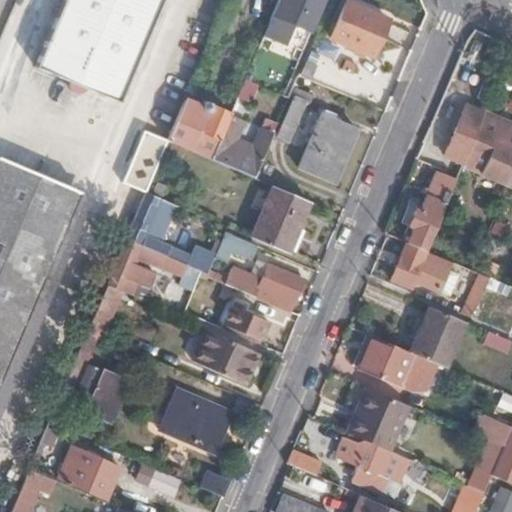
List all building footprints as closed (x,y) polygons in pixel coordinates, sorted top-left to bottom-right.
[(117,101),(159,0),(61,0),(34,66),(117,101)] [(223,0),(201,52),(215,58),(241,0),(223,0)] [(320,0),(275,0),(255,47),(265,52),(272,36),(282,40),(290,22),(308,29),(320,0)] [(330,37),(369,55),(385,18),(345,1),(330,37)] [(275,137),(288,142),(305,102),(306,102),(310,93),(293,86),(289,95),(292,96),(275,137)] [(181,99),(163,142),(175,146),(208,159),(227,114),(209,106),(209,103),(202,100),(199,106),(181,99)] [(505,185),(511,166),(511,102),(506,100),(477,173),(505,185)] [(227,114),(208,159),(251,177),(274,122),(262,116),(249,147),(230,138),(234,126),(238,128),(241,119),(227,114)] [(296,167),(331,182),(353,127),(319,114),(296,167)] [(412,227),(406,241),(423,248),(474,129),(450,119),(446,130),(442,128),(437,143),(453,154),(439,188),(436,187),(431,198),(425,195),(419,212),(413,210),(407,225),(412,227)] [(163,142),(142,192),(153,197),(175,146),(163,142)] [(142,191),(154,157),(133,149),(120,183),(142,191)] [(0,411),(88,199),(0,163),(0,411)] [(284,252),(305,201),(269,185),(248,237),(284,252)] [(142,192),(123,238),(136,244),(138,242),(153,249),(157,241),(143,234),(157,200),(153,197),(142,192)] [(227,247),(248,256),(253,245),(222,232),(211,256),(222,260),(227,247)] [(123,238),(103,284),(120,292),(129,295),(134,285),(144,290),(150,275),(129,266),(134,253),(166,267),(169,259),(136,244),(123,238)] [(423,248),(406,241),(390,279),(407,286),(411,277),(436,287),(448,259),(437,254),(423,248)] [(487,276),(511,286),(511,270),(511,271),(511,269),(511,248),(507,247),(499,266),(480,259),(475,270),(478,272),(487,276)] [(184,264),(204,273),(206,267),(186,259),(184,264)] [(448,259),(436,287),(448,291),(460,264),(448,259)] [(239,290),(288,310),(301,279),(264,264),(258,282),(244,276),(239,290)] [(178,287),(191,292),(199,272),(186,266),(178,287)] [(478,272),(460,313),(468,317),(487,276),(478,272)] [(103,284),(83,330),(98,337),(120,292),(103,284)] [(217,326),(256,343),(266,321),(227,303),(217,326)] [(444,367),(463,321),(428,306),(409,352),(413,354),(444,367)] [(222,337),(223,334),(203,326),(187,363),(242,385),(256,351),(222,337)] [(364,351),(370,336),(353,328),(346,343),(348,344),(364,351)] [(502,351),(507,340),(487,331),(482,342),(502,351)] [(399,387),(413,354),(409,352),(370,336),(364,351),(360,358),(356,369),(399,387)] [(139,339),(134,352),(161,364),(167,350),(139,339)] [(364,351),(348,344),(346,352),(360,358),(364,351)] [(511,351),(497,390),(511,396),(511,393),(511,351)] [(66,406),(108,424),(126,381),(83,364),(66,406)] [(379,447),(397,402),(362,387),(344,432),(361,439),(379,447)] [(157,429),(213,452),(229,412),(173,388),(157,429)] [(511,412),(511,396),(501,392),(495,406),(511,412)] [(44,422),(36,442),(47,446),(54,426),(44,422)] [(379,447),(361,439),(359,444),(339,438),(331,456),(354,466),(349,481),(379,492),(385,477),(394,480),(403,457),(379,447)] [(500,445),(489,471),(511,480),(511,443),(503,439),(500,445)] [(462,483),(480,491),(489,471),(500,445),(491,441),(478,468),(475,467),(469,481),(464,479),(462,483)] [(55,478),(103,499),(115,469),(67,447),(55,478)] [(343,472),(290,449),(285,461),(338,484),(343,472)] [(140,462),(132,480),(171,499),(180,481),(140,462)] [(221,495),(227,479),(206,470),(199,486),(221,495)] [(22,475),(7,511),(26,511),(30,503),(23,500),(32,479),(22,475)] [(471,511),(480,491),(462,483),(448,477),(441,496),(454,502),(449,511),(471,511)] [(511,511),(511,490),(497,486),(487,511),(511,511)] [(319,511),(278,494),(271,510),(275,511),(319,511)] [(355,511),(401,511),(402,511),(363,495),(355,511)]
